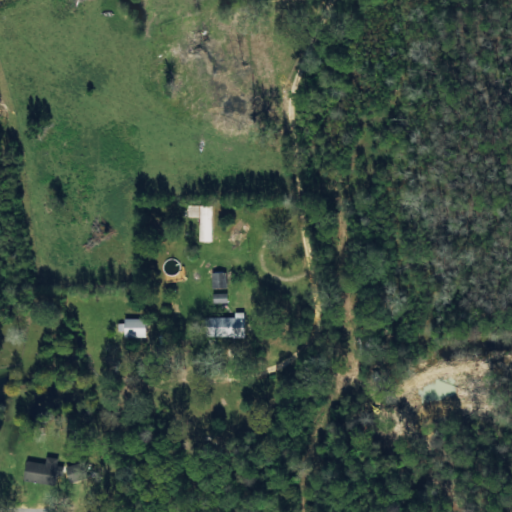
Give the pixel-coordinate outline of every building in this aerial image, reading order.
[(199,240),(211,241),(212,205),(187,204),(187,217),(199,217),(199,240)] [(224,271),(211,272),(212,288),(225,287),(224,271)] [(226,301),(226,292),(212,293),(213,302),(226,301)] [(205,337),(244,336),(243,312),(234,312),(234,316),(205,317),(205,337)] [(145,335),(145,320),(118,319),(117,334),(145,335)] [(59,459),(45,456),(44,463),(27,460),(23,479),(54,485),(59,459)]
